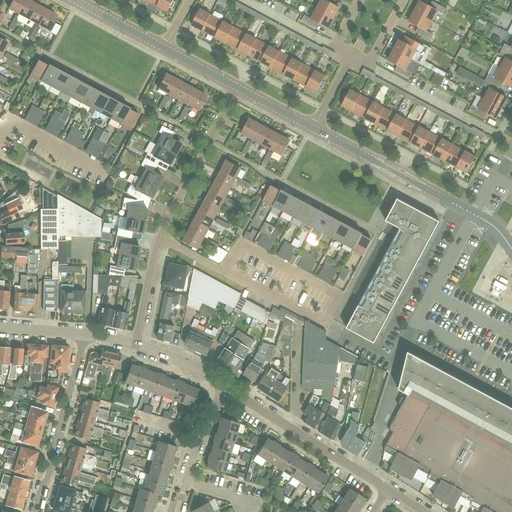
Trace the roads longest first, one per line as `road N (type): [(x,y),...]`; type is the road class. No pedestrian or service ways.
road 1 (unclassified): [(135,344),(163,226),(237,88)]
road 2 (unclassified): [(387,488),(225,389)]
road 3 (residential): [(83,334),(34,511)]
road 4 (tertiary): [(474,215),(313,129)]
